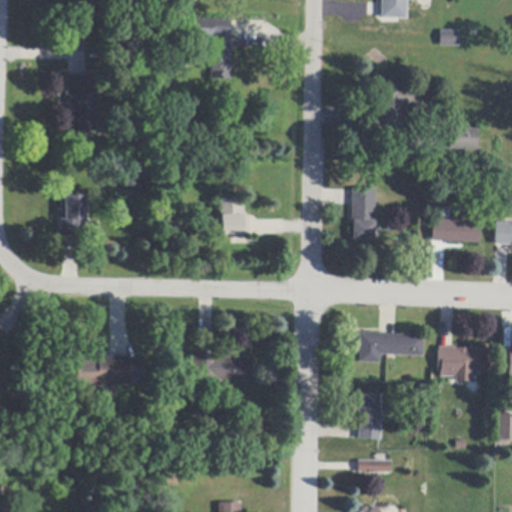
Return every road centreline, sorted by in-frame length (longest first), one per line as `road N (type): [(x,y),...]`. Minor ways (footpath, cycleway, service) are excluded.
road 1 (residential): [(511,300),(38,285),(4,265)]
road 2 (residential): [(302,511),(311,0)]
